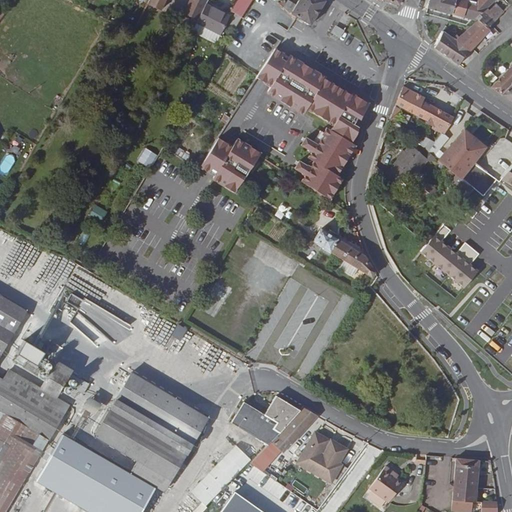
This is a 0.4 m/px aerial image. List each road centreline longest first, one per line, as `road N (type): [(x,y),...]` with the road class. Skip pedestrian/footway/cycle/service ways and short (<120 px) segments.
road 1 (tertiary): [(403,36),(357,185),(360,209),(384,268),(472,377),(493,424)]
road 2 (residential): [(254,381),(280,383),(379,440),(464,447),(493,424)]
road 3 (primary): [(511,117),(403,36)]
